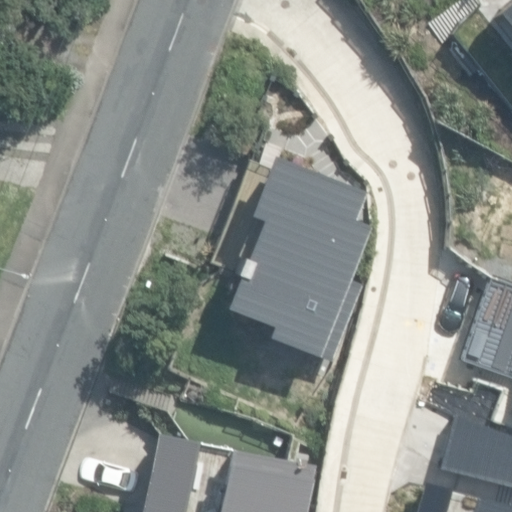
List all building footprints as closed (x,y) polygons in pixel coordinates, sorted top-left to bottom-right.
[(511,0),(497,0),(490,6),(511,32),(511,0)] [(331,360),(360,281),(345,275),(364,219),(347,213),(359,183),(266,145),(259,162),(249,158),(219,235),(240,243),(219,299),(265,318),(261,331),(331,360)] [(511,324),(495,364),(511,371),(511,324)] [(195,435),(153,426),(135,511),(301,511),(312,462),(222,444),(194,438),(195,435)] [(511,511),(511,499),(413,474),(403,511),(511,511)]
